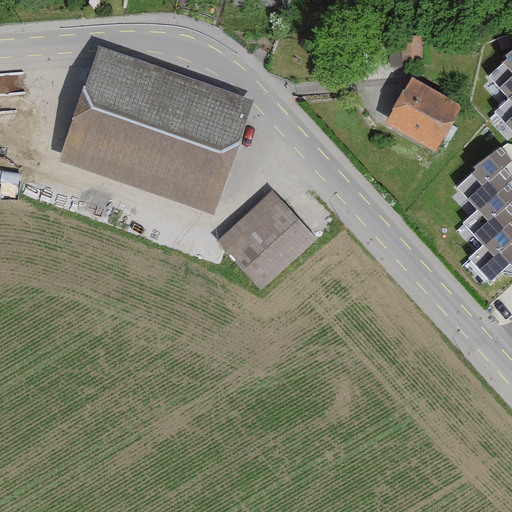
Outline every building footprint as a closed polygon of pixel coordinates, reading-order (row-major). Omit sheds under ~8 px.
[(285,18),(287,0),(233,0),(232,9),(285,18)] [(420,41),(403,41),(403,65),(420,65),(420,41)] [(511,54),(507,58),(509,60),(490,78),(510,100),(496,114),(511,130),(511,54)] [(249,115),(94,62),(58,162),(212,217),(249,115)] [(464,112),(412,85),(388,131),(440,158),(464,112)] [(511,162),(500,150),(497,147),(475,169),(477,172),(459,190),(479,211),(464,225),(485,246),(471,259),(492,281),(510,263),(511,265),(511,207),(509,205),(511,202),(511,191),(506,186),(511,180),(511,178),(503,170),(511,162)] [(315,244),(271,194),(215,244),(258,294),(315,244)]
